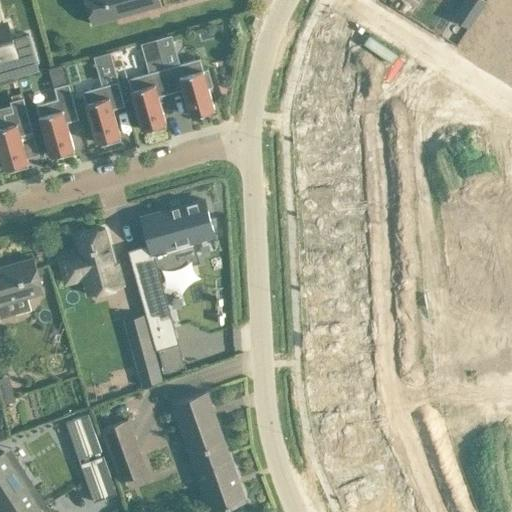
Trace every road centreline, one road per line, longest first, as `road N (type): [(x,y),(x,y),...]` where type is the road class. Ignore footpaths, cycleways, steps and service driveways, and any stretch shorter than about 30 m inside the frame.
road 1 (residential): [(297,511),(280,469),(271,405),(250,148)]
road 2 (residential): [(250,148),(0,214)]
road 3 (residential): [(511,95),(358,0)]
road 4 (residential): [(250,148),(253,90),(288,0)]
